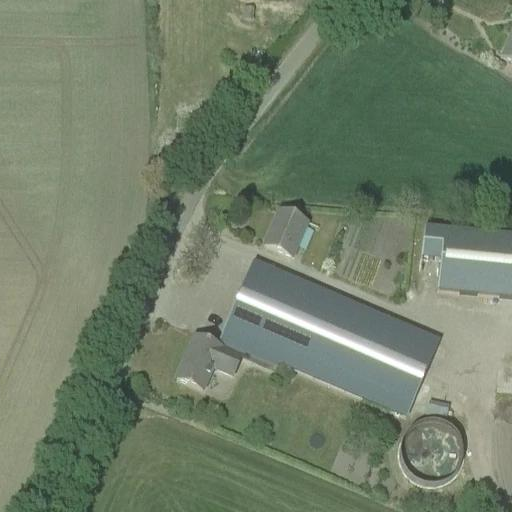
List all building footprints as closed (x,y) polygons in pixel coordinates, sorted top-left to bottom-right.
[(511,32),(502,60),(511,64),(511,32)] [(277,215),(263,249),(290,261),(305,227),(277,215)] [(511,240),(442,234),(435,295),(511,302),(511,240)] [(223,342),(404,420),(436,347),(254,270),(223,342)] [(175,383),(201,395),(210,372),(231,381),(240,361),(193,341),(175,383)] [(452,435),(430,429),(417,478),(450,487),(457,462),(445,459),(452,435)]
